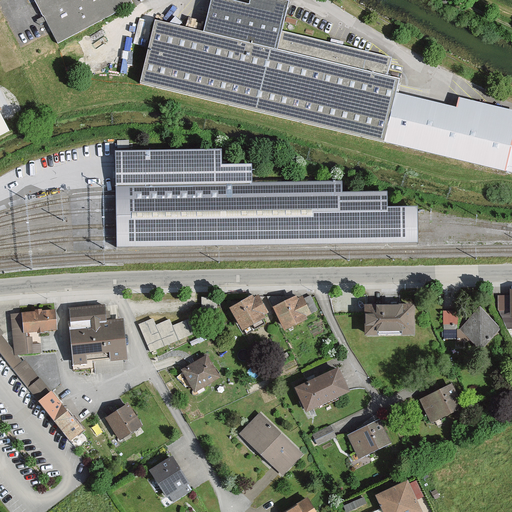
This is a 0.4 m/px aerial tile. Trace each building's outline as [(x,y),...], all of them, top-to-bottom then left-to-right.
[(34,0),(45,18),(38,22),(40,27),(48,23),(60,44),(70,38),(70,40),(134,7),(130,0),(34,0)] [(392,57),(282,31),(289,0),(287,0),(249,0),(249,4),(232,0),(210,0),(203,31),(155,20),(140,82),(384,141),(396,92),(399,78),(387,76),(392,57)] [(396,92),(384,141),(505,170),(511,140),(511,109),(459,97),(457,106),(396,92)] [(0,144),(19,134),(0,99),(0,144)] [(252,182),(252,163),(222,164),(221,149),(132,151),(132,147),(112,147),(113,195),(114,210),(114,226),(114,238),(114,244),(142,243),(414,239),(414,218),(414,202),(388,203),(388,191),(343,192),(342,180),(252,182)] [(251,293),(227,306),(240,329),(264,316),(251,293)] [(305,302),(299,304),(294,294),(270,306),(281,327),(305,315),(310,312),(305,302)] [(216,297),(201,297),(201,312),(216,312),(216,297)] [(413,302),(362,302),(362,333),(413,333),(413,302)] [(104,304),(68,307),(73,371),(88,370),(87,362),(94,361),(95,374),(127,371),(122,317),(111,318),(110,311),(104,311),(104,304)] [(55,308),(10,312),(13,349),(14,355),(18,355),(42,352),(40,331),(57,330),(55,308)] [(460,309),(444,309),(444,341),(494,341),(494,309),(469,309),(469,322),(460,322),(460,309)] [(153,318),(138,324),(151,353),(203,331),(196,315),(172,326),(169,319),(156,325),(153,318)] [(14,355),(13,349),(2,335),(4,334),(0,328),(0,353),(76,450),(89,440),(18,355),(14,355)] [(180,367),(195,392),(219,377),(204,353),(180,367)] [(337,363),(293,385),(307,411),(350,389),(337,363)] [(449,382),(418,398),(429,421),(461,405),(449,382)] [(125,403),(104,417),(118,438),(138,424),(125,403)] [(259,412),(239,433),(282,474),(302,453),(259,412)] [(376,419),(345,435),(358,459),(388,444),(376,419)] [(333,425),(314,431),(319,443),(337,437),(333,425)] [(172,461),(148,475),(161,497),(185,484),(172,461)] [(422,511),(405,477),(373,493),(382,511),(422,511)] [(315,511),(306,496),(280,511),(315,511)]
